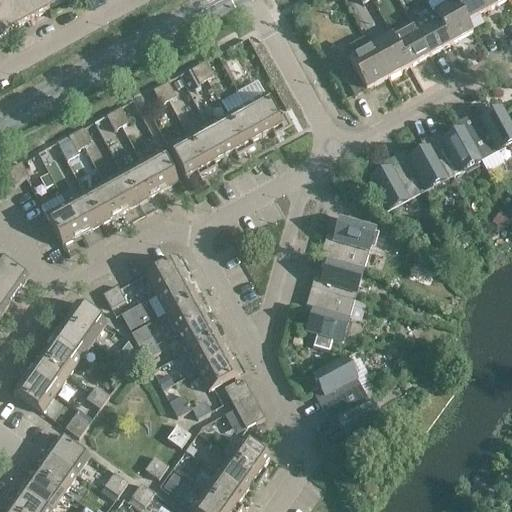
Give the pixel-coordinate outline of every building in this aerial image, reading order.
[(29,23),(16,0),(0,0),(0,17),(9,34),(29,23)] [(49,12),(42,0),(16,0),(29,23),(49,12)] [(69,1),(68,0),(42,0),(49,12),(69,1)] [(487,13),(479,0),(451,0),(454,4),(466,25),(487,13)] [(508,2),(506,0),(479,0),(487,13),(508,2)] [(454,4),(433,16),(450,47),(472,35),(466,25),(454,4)] [(450,47),(433,16),(412,27),(429,58),(450,47)] [(0,38),(9,34),(0,17),(0,38)] [(429,58),(412,27),(391,39),(408,70),(429,58)] [(408,70),(391,39),(370,50),(387,82),(408,70)] [(345,57),(348,62),(353,70),(342,76),(355,100),(387,82),(370,50),(364,40),(348,49),(345,57)] [(213,79),(205,65),(198,69),(206,83),(213,79)] [(206,83),(198,69),(190,73),(198,87),(206,83)] [(180,82),(174,86),(177,92),(184,89),(180,82)] [(175,100),(167,86),(160,90),(168,104),(175,100)] [(160,90),(153,94),(161,108),(168,104),(160,90)] [(264,96),(243,108),(261,140),(271,135),(274,139),(292,129),(286,118),(278,121),(264,96)] [(261,140),(243,108),(224,118),(245,155),(254,150),(251,145),(261,140)] [(129,126),(120,111),(113,115),(121,130),(129,126)] [(511,130),(501,111),(477,125),(473,118),(459,125),(463,132),(481,165),(511,147),(511,130)] [(113,115),(106,119),(114,134),(121,130),(113,115)] [(245,155),(224,118),(206,129),(223,161),(233,155),(236,160),(245,155)] [(223,161),(206,129),(187,139),(207,176),(216,171),(214,166),(223,161)] [(91,147),(83,132),(75,136),(83,151),(91,147)] [(481,165),(463,132),(435,148),(453,180),(481,165)] [(75,136),(68,140),(76,155),(83,151),(75,136)] [(207,176),(187,139),(167,150),(185,181),(196,176),(198,181),(207,176)] [(453,180),(435,148),(407,163),(425,195),(453,180)] [(160,154),(140,165),(158,196),(177,186),(160,154)] [(425,195),(407,163),(369,184),(387,216),(425,195)] [(158,196),(140,165),(121,175),(139,207),(158,196)] [(25,173),(21,166),(6,174),(10,181),(25,173)] [(29,181),(25,173),(10,181),(14,189),(29,181)] [(139,207),(121,175),(102,186),(120,217),(139,207)] [(46,177),(40,181),(45,191),(52,187),(46,177)] [(120,217),(102,186),(83,196),(101,228),(120,217)] [(101,228),(83,196),(64,207),(81,238),(101,228)] [(81,238),(64,207),(45,217),(62,249),(81,238)] [(501,216),(493,226),(502,233),(510,222),(501,216)] [(339,221),(330,253),(322,251),(319,261),(327,263),(362,274),(374,232),(339,221)] [(0,259),(0,286),(15,298),(28,280),(0,259)] [(187,281),(176,262),(144,279),(155,298),(187,281)] [(362,274),(327,263),(321,284),(313,281),(310,291),(318,294),(353,304),(362,274)] [(197,300),(187,281),(155,298),(165,318),(197,300)] [(15,298),(0,286),(0,313),(3,316),(15,298)] [(121,297),(117,290),(102,298),(106,305),(121,297)] [(353,304),(318,294),(306,335),(315,338),(312,350),(328,354),(332,343),(341,346),(353,304)] [(121,297),(106,305),(110,312),(125,304),(121,297)] [(208,319),(197,300),(165,318),(176,337),(208,319)] [(76,305),(63,323),(93,344),(105,326),(76,305)] [(139,309),(121,319),(129,333),(147,323),(139,309)] [(219,339),(208,319),(176,337),(187,356),(219,339)] [(93,344),(63,323),(50,341),(80,362),(93,344)] [(229,358),(219,339),(187,356),(197,375),(229,358)] [(152,340),(137,349),(141,356),(156,348),(152,340)] [(80,362),(50,341),(38,359),(67,380),(80,362)] [(156,348),(141,356),(145,363),(160,356),(156,348)] [(120,354),(115,361),(129,371),(134,364),(120,354)] [(240,377),(229,358),(197,375),(208,395),(213,392),(240,377)] [(67,380),(38,359),(25,377),(55,398),(67,380)] [(129,371),(115,361),(110,368),(124,378),(129,371)] [(312,379),(322,397),(315,401),(320,410),(327,406),(359,389),(345,361),(312,379)] [(55,398),(25,377),(13,395),(42,416),(55,398)] [(168,378),(157,384),(162,393),(173,387),(168,378)] [(265,423),(243,383),(224,393),(246,433),(265,423)] [(381,427),(359,389),(327,406),(348,445),(357,440),(363,451),(378,443),(372,432),(381,427)] [(95,390),(90,397),(104,407),(109,400),(95,390)] [(99,413),(104,407),(90,397),(85,404),(99,413)] [(184,399),(169,406),(169,407),(173,414),(188,406),(184,399)] [(188,406),(173,414),(177,421),(192,413),(188,406)] [(74,419),(65,432),(72,437),(81,424),(74,419)] [(88,428),(81,424),(72,437),(79,442),(88,428)] [(177,429),(176,429),(167,443),(174,447),(183,434),(177,429)] [(183,434),(174,447),(181,452),(190,438),(183,434)] [(60,439),(47,457),(76,478),(89,459),(60,439)] [(270,462),(240,440),(227,459),(261,484),(267,475),(262,472),(270,462)] [(190,448),(186,454),(193,458),(197,453),(190,448)] [(76,478),(47,457),(34,475),(63,496),(76,478)] [(261,484),(227,459),(214,477),(244,498),(250,489),(255,492),(261,484)] [(161,465),(154,460),(144,474),(151,479),(161,465)] [(161,465),(151,479),(158,484),(168,470),(161,465)] [(51,511),(63,496),(34,475),(21,493),(48,511),(51,511)] [(120,482),(113,477),(104,491),(111,495),(120,482)] [(244,498),(214,477),(202,494),(226,511),(240,511),(242,510),(237,507),(244,498)] [(174,478),(164,491),(174,498),(183,485),(174,478)] [(128,487),(120,482),(111,495),(117,500),(128,487)] [(140,488),(131,502),(138,507),(147,493),(140,488)] [(48,511),(21,493),(9,511),(10,511),(48,511)] [(145,511),(154,498),(147,493),(138,507),(145,511)] [(226,511),(202,494),(189,511),(226,511)]
